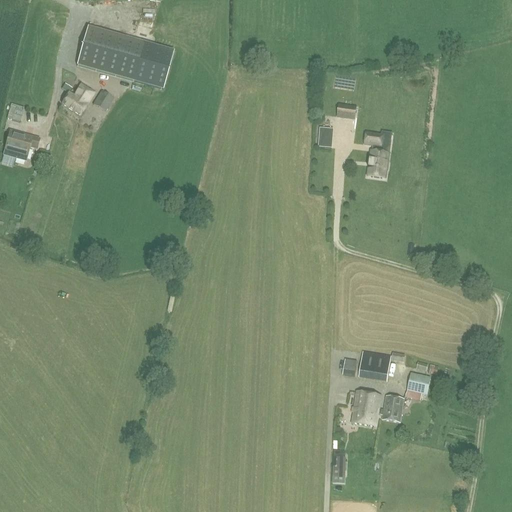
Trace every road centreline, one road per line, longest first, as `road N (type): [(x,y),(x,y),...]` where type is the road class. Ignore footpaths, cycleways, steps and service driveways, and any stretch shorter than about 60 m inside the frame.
road 1 (unknown): [(511,301),(334,250)]
road 2 (unknown): [(64,0),(77,19),(53,108),(40,127),(23,131)]
